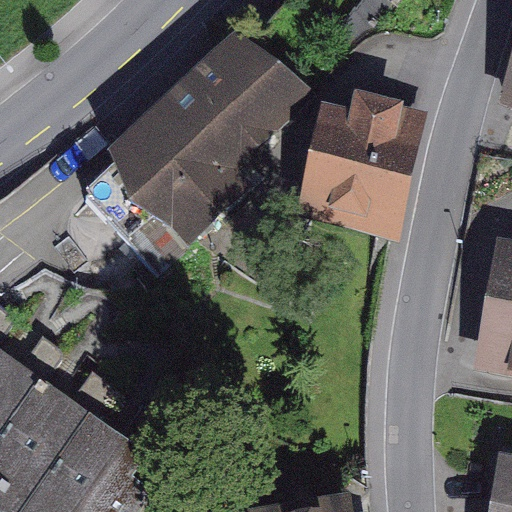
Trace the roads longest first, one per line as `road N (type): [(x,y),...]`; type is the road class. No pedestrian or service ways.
road 1 (residential): [(498,0),(437,197),(410,405),(411,511)]
road 2 (tertiary): [(163,0),(0,139)]
